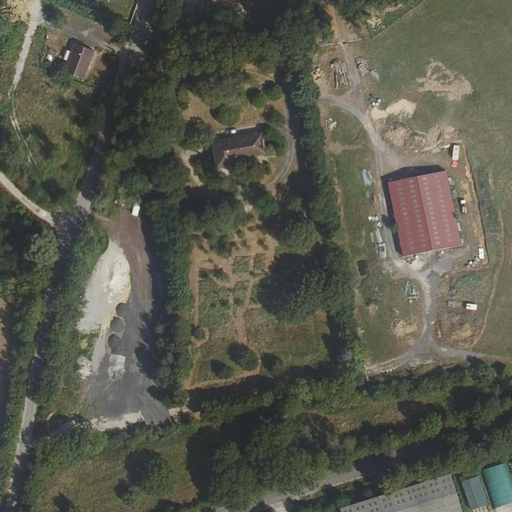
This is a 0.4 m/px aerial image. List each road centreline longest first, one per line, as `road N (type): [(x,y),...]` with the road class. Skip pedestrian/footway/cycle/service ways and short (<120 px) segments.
road 1 (unclassified): [(155,0),(67,230),(8,511)]
road 2 (tertiary): [(511,411),(227,511)]
